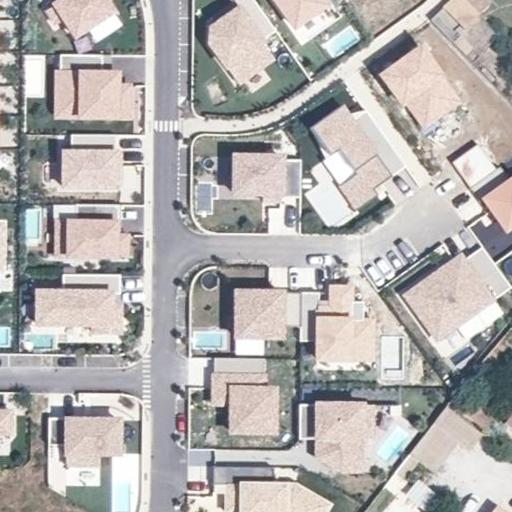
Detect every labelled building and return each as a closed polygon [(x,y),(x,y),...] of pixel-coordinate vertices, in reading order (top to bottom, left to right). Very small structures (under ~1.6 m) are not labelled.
[(63,0),(48,10),(58,24),(66,19),(77,36),(115,11),(107,0),(63,0)] [(277,31),(254,0),(231,0),(233,2),(238,9),(211,29),(211,43),(239,83),(275,58),(263,41),(277,31)] [(275,0),(295,27),(326,5),(322,0),(275,0)] [(465,26),(491,1),(489,0),(449,0),(444,5),(465,26)] [(212,18),(217,25),(238,9),(233,2),(212,18)] [(465,26),(444,5),(431,18),(452,39),(465,26)] [(463,102),(423,44),(380,73),(403,107),(406,105),(423,129),(463,102)] [(103,71),(103,55),(62,54),(62,71),(59,71),(58,92),(82,93),(81,116),(130,116),(130,84),(119,84),(119,71),(103,71)] [(112,55),(103,55),(103,71),(112,71),(112,55)] [(82,93),(58,92),(58,115),(81,116),(82,93)] [(374,188),(406,165),(366,109),(350,120),(340,105),(310,127),(330,155),(338,149),(355,173),(340,184),(358,209),(378,195),(374,188)] [(117,152),(117,135),(72,134),(72,152),(64,152),(64,187),(121,187),(122,152),(117,152)] [(470,188),(497,170),(479,144),(452,163),(470,188)] [(301,199),(301,162),(282,162),(282,159),(235,159),(234,195),(263,195),(263,199),(301,199)] [(511,180),(510,182),(499,168),(497,170),(470,188),(481,203),(485,201),(506,231),(511,226),(511,180)] [(119,222),(119,205),(77,204),(76,221),(57,220),(57,255),(128,256),(128,234),(117,234),(117,222),(119,222)] [(511,288),(482,247),(440,278),(436,273),(405,296),(433,335),(452,322),(457,327),(511,288)] [(120,294),(121,275),(63,274),(63,292),(38,292),(37,324),(94,324),(94,331),(120,332),(120,306),(111,306),(112,293),(120,294)] [(319,291),(301,291),(301,325),(300,340),(318,340),(318,358),(338,358),(338,345),(372,345),(373,320),(363,320),(363,301),(352,301),(352,286),(331,286),(331,307),(319,306),(319,291)] [(301,325),(301,291),(236,290),(235,335),(282,336),(282,325),(301,325)] [(452,322),(433,335),(437,341),(457,327),(452,322)] [(338,345),(338,358),(372,359),(372,345),(338,345)] [(232,401),(231,431),(275,431),(275,389),(265,389),(265,359),(215,358),(214,400),(232,401)] [(485,411),(463,396),(454,409),(475,424),(485,411)] [(300,405),(299,439),(317,439),(323,439),(323,461),(341,472),(361,472),(361,440),(372,441),(373,405),(300,405)] [(434,423),(458,442),(470,451),(482,435),(445,408),(434,423)] [(0,437),(14,437),(14,409),(0,409),(0,437)] [(486,432),(495,418),(485,411),(475,424),(486,432)] [(118,420),(49,418),(49,444),(64,445),(64,464),(98,465),(98,453),(117,454),(118,420)] [(409,456),(418,462),(434,474),(458,442),(434,423),(409,456)] [(0,437),(0,453),(9,454),(9,437),(0,437)] [(404,481),(418,462),(409,456),(395,474),(404,481)] [(437,494),(418,479),(405,495),(425,510),(437,494)] [(295,484),(240,482),(240,511),(329,511),(333,505),(295,484)]
